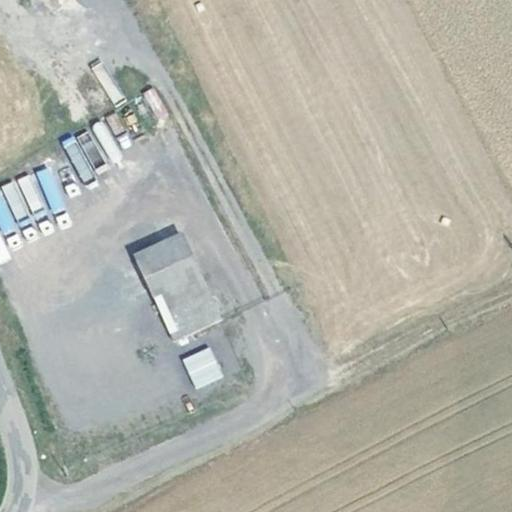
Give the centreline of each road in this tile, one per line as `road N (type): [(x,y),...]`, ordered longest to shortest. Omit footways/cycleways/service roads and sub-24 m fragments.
road 1 (track): [(39,511),(139,478),(511,290)]
road 2 (tertiary): [(0,390),(23,465),(16,511)]
